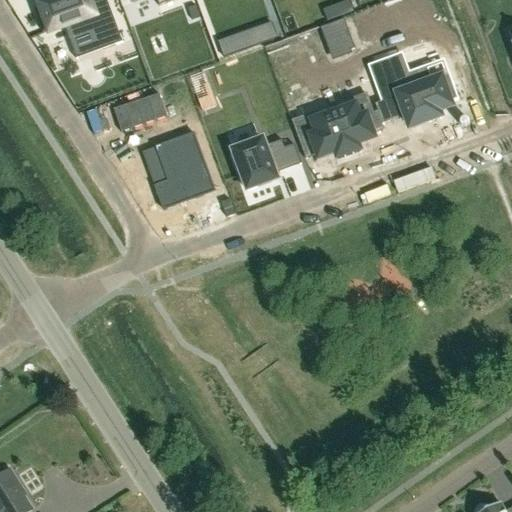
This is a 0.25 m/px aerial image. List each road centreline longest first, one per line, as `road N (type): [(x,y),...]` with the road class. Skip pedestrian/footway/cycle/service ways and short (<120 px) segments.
road 1 (residential): [(153,259),(511,127)]
road 2 (residential): [(153,259),(0,5)]
road 3 (residential): [(170,511),(39,310)]
road 4 (residential): [(39,310),(153,259)]
